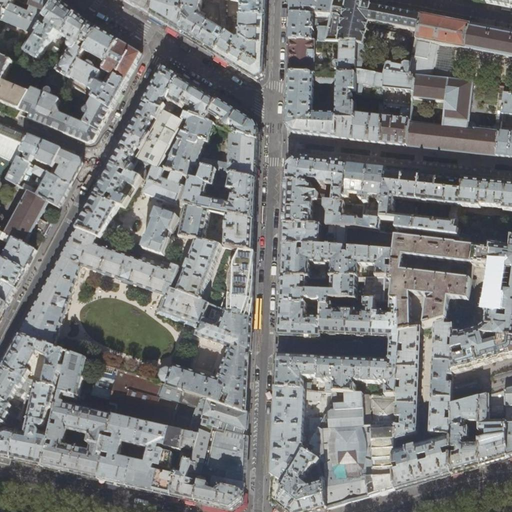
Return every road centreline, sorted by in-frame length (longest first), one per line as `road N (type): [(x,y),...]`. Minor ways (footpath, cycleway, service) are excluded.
road 1 (residential): [(267,346),(274,112)]
road 2 (residential): [(103,157),(0,349)]
road 3 (residential): [(257,511),(267,346)]
road 4 (primary): [(152,511),(0,474)]
road 5 (residential): [(165,43),(103,157)]
road 6 (residential): [(165,43),(274,112)]
road 7 (primary): [(511,475),(393,511)]
